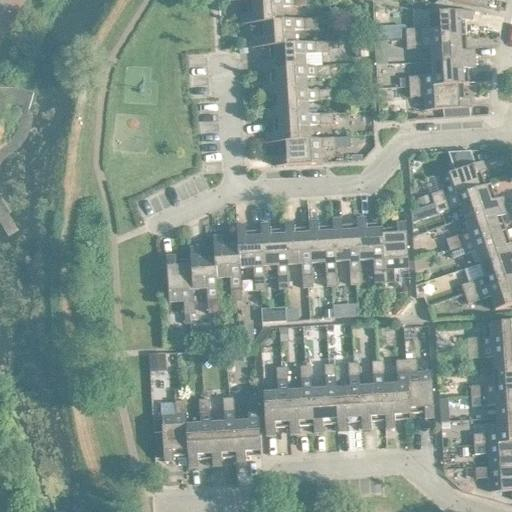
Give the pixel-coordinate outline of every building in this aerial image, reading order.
[(244,18),(261,17),(261,16),(287,14),(311,12),(310,0),(250,0),(251,8),(243,8),(244,18)] [(409,23),(410,33),(469,29),(468,14),(476,14),(475,4),(432,7),(433,21),(409,23)] [(255,41),(272,40),(272,39),(298,38),(298,37),(297,24),(321,22),(321,12),(311,12),(287,14),(261,16),(261,17),(262,31),(255,31),(255,41)] [(408,19),(378,19),(378,33),(409,32),(408,19)] [(424,42),(424,56),(478,53),(478,44),(470,44),(469,29),(410,33),(410,43),(424,42)] [(390,34),(378,34),(379,58),(391,58),(390,34)] [(266,64),(274,64),(274,63),(309,61),(309,60),(308,47),(332,46),(332,35),(298,37),(298,38),(272,39),(272,40),(273,54),(266,55),(266,64)] [(371,43),(360,44),(360,52),(372,51),(371,43)] [(412,70),(412,81),(467,77),(467,78),(472,78),(471,62),(479,62),(478,53),(424,56),(425,70),(412,70)] [(268,88),(275,88),(275,87),(311,85),(311,84),(310,71),(334,70),(333,59),(309,60),(309,61),(274,63),(274,64),(275,78),(267,79),(268,88)] [(467,77),(412,81),(413,91),(427,90),(427,104),(447,103),(473,101),(474,101),(473,92),(468,92),(467,78),(467,77)] [(269,112),(277,112),(277,111),(312,109),(312,108),(311,95),(335,94),(335,83),(311,84),(311,85),(275,87),(275,88),(276,102),(269,103),(269,112)] [(473,101),(447,103),(447,112),(474,110),(473,101)] [(271,136),(284,135),(314,133),(314,132),(313,119),(337,118),(336,107),(312,108),(312,109),(277,111),(277,112),(278,126),(270,127),(271,136)] [(284,135),(285,150),(279,150),(280,160),(326,157),(325,142),(338,141),(338,131),(314,132),(314,133),(284,135)] [(434,188),(437,197),(489,180),(488,179),(484,166),(489,164),(486,155),(442,170),(447,183),(434,188)] [(468,212),(509,198),(506,190),(499,192),(494,178),(488,179),(489,180),(437,197),(414,205),(415,217),(442,208),(442,206),(463,199),(468,212)] [(421,192),(424,202),(437,197),(434,188),(421,192)] [(449,233),(453,243),(509,224),(504,209),(511,207),(509,198),(468,212),(472,225),(449,233)] [(359,211),(360,219),(363,254),(376,254),(378,278),(388,277),(385,223),(385,217),(369,218),(369,211),(359,211)] [(335,213),(336,220),(339,256),(353,255),(354,279),(365,278),(363,254),(360,219),(345,220),(345,212),(335,213)] [(311,214),(312,222),(313,222),(315,257),(329,256),(330,280),(341,280),(339,256),(336,220),(321,221),(321,214),(311,214)] [(288,216),(288,223),(289,223),(291,259),(305,258),(306,282),(317,281),(315,257),(313,222),(312,222),(297,222),(297,215),(288,216)] [(264,217),(264,225),(265,224),(267,260),(281,259),(282,283),(293,283),(291,259),(289,223),(288,223),(274,224),(273,216),(264,217)] [(400,222),(385,223),(388,277),(398,276),(397,263),(412,262),(409,216),(399,216),(400,222)] [(240,218),(241,236),(243,262),(257,261),(258,285),(269,284),(267,260),(265,224),(264,225),(250,225),(249,218),(240,218)] [(479,245),(483,258),(511,248),(511,232),(509,224),(453,243),(456,252),(479,245)] [(216,230),(217,247),(218,247),(219,273),(220,273),(233,272),(235,296),(245,295),(243,262),(241,236),(226,236),(226,229),(216,230)] [(193,240),(194,254),(197,294),(211,293),(211,307),(222,306),(220,273),(219,273),(218,247),(217,247),(203,247),(202,240),(193,240)] [(465,279),(468,288),(511,273),(511,248),(483,258),(487,271),(465,279)] [(194,254),(179,254),(179,249),(169,250),(172,296),(187,295),(187,308),(198,308),(197,294),(194,254)] [(511,273),(468,288),(471,298),(494,290),(498,304),(511,299),(511,273)] [(348,298),(336,299),(336,303),(336,311),(348,311),(348,298)] [(301,302),(290,302),(290,307),(290,314),(301,314),(301,302)] [(336,303),(328,303),(328,312),(336,311),(336,303)] [(470,332),(471,343),(511,340),(511,315),(494,316),(494,331),(470,332)] [(212,317),(198,317),(199,327),(212,327),(212,317)] [(257,317),(249,318),(249,335),(257,334),(257,329),(257,317)] [(291,323),(282,323),(283,334),(292,334),(291,323)] [(496,351),(497,365),(511,364),(511,340),(471,343),(472,353),(496,351)] [(400,378),(387,379),(389,415),(388,415),(389,422),(398,422),(398,414),(413,413),(413,407),(412,408),(409,353),(399,354),(400,378)] [(419,353),(409,353),(412,408),(413,407),(428,407),(428,412),(437,412),(435,365),(420,366),(419,353)] [(377,379),(363,380),(365,416),(364,416),(365,424),(374,423),(374,416),(388,415),(389,415),(387,379),(386,355),(375,355),(377,379)] [(353,381),(339,382),(341,418),(340,418),(341,425),(350,424),(350,417),(364,416),(365,416),(363,380),(362,356),(351,357),(353,381)] [(329,382),(315,383),(317,419),(316,419),(317,427),(326,426),(326,418),(340,418),(341,418),(339,382),(338,358),(327,358),(329,382)] [(305,384),(291,385),(293,420),(292,420),(293,428),(302,427),(302,420),(316,419),(317,419),(315,383),(314,359),(303,360),(305,384)] [(291,385),(290,361),(279,361),(281,385),(266,386),(269,429),(278,429),(278,421),(292,420),(293,420),(291,385)] [(473,380),(474,390),(511,388),(511,364),(497,365),(497,379),(473,380)] [(499,399),(499,413),(511,412),(511,388),(474,390),(475,401),(499,399)] [(251,414),(238,415),(240,451),(239,451),(240,458),(249,458),(249,450),(264,449),(260,390),(250,390),(251,414)] [(227,416),(214,417),(216,452),(215,452),(216,460),(225,459),(225,452),(239,451),(240,451),(238,415),(237,391),(226,392),(227,416)] [(192,448),(191,448),(192,462),(201,461),(201,453),(215,452),(216,452),(214,417),(213,393),(202,393),(204,417),(190,418),(192,448)] [(176,449),(191,448),(192,448),(190,418),(189,394),(178,395),(179,409),(164,409),(167,456),(177,455),(176,449)] [(452,403),(443,404),(444,416),(452,415),(452,403)] [(476,428),(477,438),(511,436),(511,412),(499,413),(500,427),(476,428)] [(491,448),(492,461),(492,462),(511,460),(511,436),(477,438),(478,449),(491,448)] [(511,460),(492,462),(492,461),(478,462),(479,472),(493,472),(494,486),(511,484),(511,460)]
